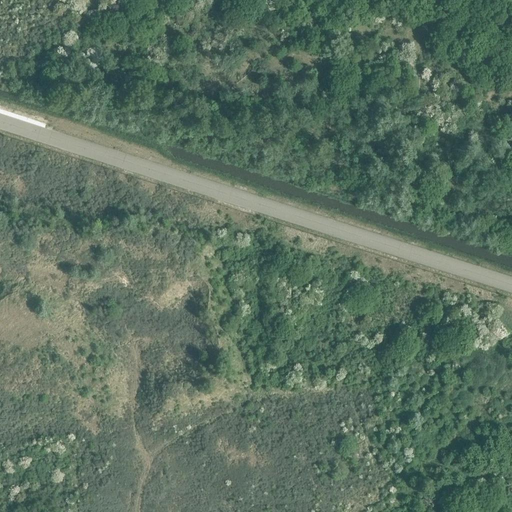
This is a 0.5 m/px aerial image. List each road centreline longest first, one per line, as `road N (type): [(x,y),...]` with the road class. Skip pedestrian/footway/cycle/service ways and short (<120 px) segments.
road 1 (track): [(147,459),(252,399),(340,393),(354,404),(377,471),(376,496),(360,511)]
road 2 (track): [(139,511),(147,459),(133,409),(136,350)]
